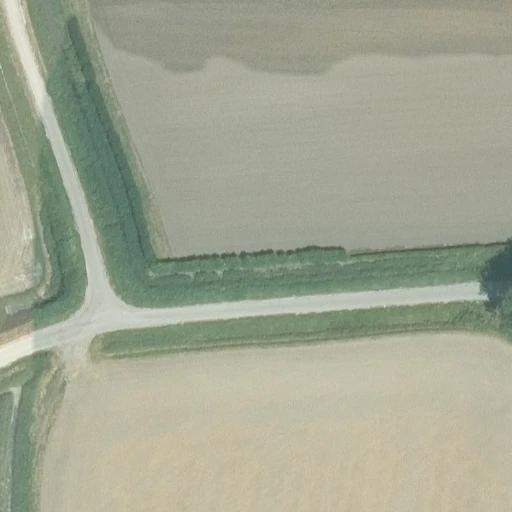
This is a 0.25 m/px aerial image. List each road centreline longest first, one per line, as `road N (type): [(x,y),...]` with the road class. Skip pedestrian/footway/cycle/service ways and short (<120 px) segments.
road 1 (unclassified): [(511,291),(104,322)]
road 2 (unclassified): [(104,322),(87,234),(10,0)]
road 3 (track): [(27,511),(31,445),(75,330)]
